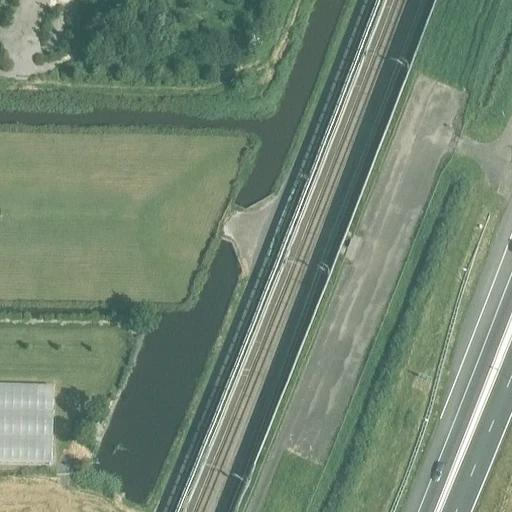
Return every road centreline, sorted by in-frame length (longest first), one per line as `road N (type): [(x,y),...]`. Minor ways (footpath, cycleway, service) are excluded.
road 1 (unclassified): [(168,511),(365,0)]
road 2 (motorway): [(511,300),(431,511)]
road 3 (motorway): [(511,367),(450,511)]
